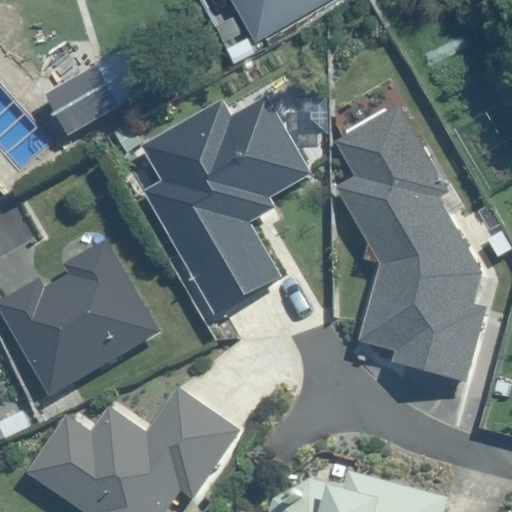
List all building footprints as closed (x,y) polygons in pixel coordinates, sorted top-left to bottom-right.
[(242,0),(261,35),(327,0),(242,0)] [(110,65),(48,97),(71,142),(133,109),(110,65)] [(167,187),(153,195),(222,316),(289,277),(259,224),(292,205),(286,194),(316,177),(272,99),(237,119),(227,102),(146,149),(167,187)] [(405,110),(342,146),(361,183),(339,196),(376,263),(358,349),(395,356),(393,370),(473,384),(491,312),(481,311),(486,277),(441,200),(454,193),(405,110)] [(0,304),(0,312),(47,400),(166,335),(116,243),(66,270),(70,278),(39,295),(34,286),(0,304)] [(71,416),(65,425),(31,477),(84,511),(172,511),(188,490),(202,499),(246,432),(185,391),(156,436),(116,410),(100,435),(71,416)] [(278,504),(275,511),(452,511),(456,497),(363,470),(357,488),(309,475),(299,510),(278,504)]
